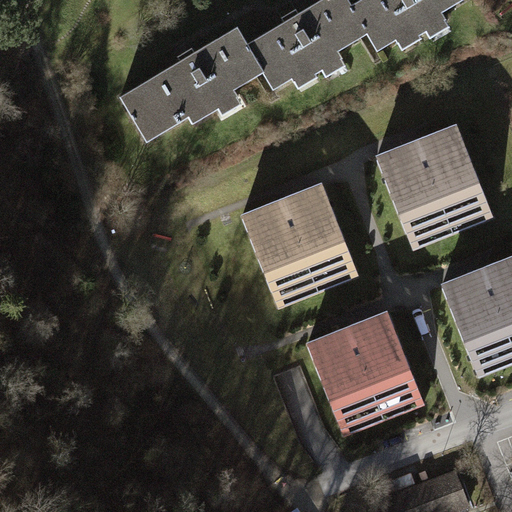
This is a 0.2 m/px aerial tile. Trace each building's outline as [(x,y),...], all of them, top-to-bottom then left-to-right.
[(347,0),(339,0),(249,50),(266,79),(276,98),(297,86),(304,98),(351,72),(342,57),(370,41),(356,15),(347,0)] [(475,0),(381,0),(356,15),(370,41),(380,59),(403,48),(410,60),(456,35),(448,20),(477,2),(475,0)] [(242,37),(125,104),(151,148),(194,123),(198,130),(221,116),(225,123),(248,110),(239,95),(266,79),(249,50),(242,37)] [(459,127),(379,159),(414,250),(495,218),(459,127)] [(324,185),(243,218),(280,309),(360,277),(324,185)] [(511,259),(443,286),(479,377),(511,364),(511,259)] [(390,313),(309,345),(345,436),(426,404),(390,313)] [(390,499),(367,508),(368,511),(455,511),(470,506),(457,473),(418,488),(413,473),(385,484),(390,499)]
